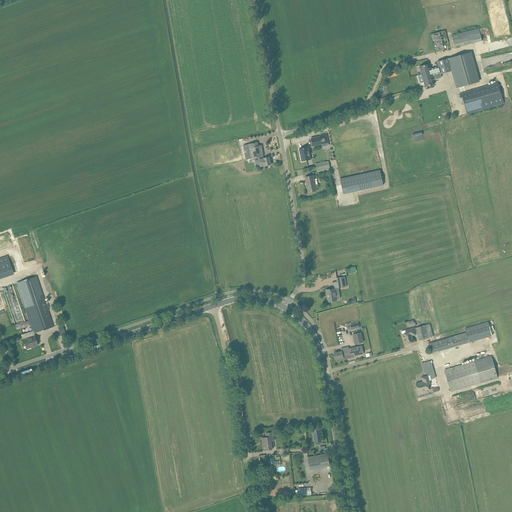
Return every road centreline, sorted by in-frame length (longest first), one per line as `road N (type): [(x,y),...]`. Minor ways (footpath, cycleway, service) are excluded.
road 1 (unclassified): [(285,308),(304,267),(255,0)]
road 2 (tertiary): [(0,379),(233,299),(285,308)]
road 3 (tertiary): [(285,308),(318,345),(350,511)]
road 4 (unknown): [(280,136),(449,83)]
road 5 (unknown): [(329,371),(413,349),(433,357),(464,350)]
